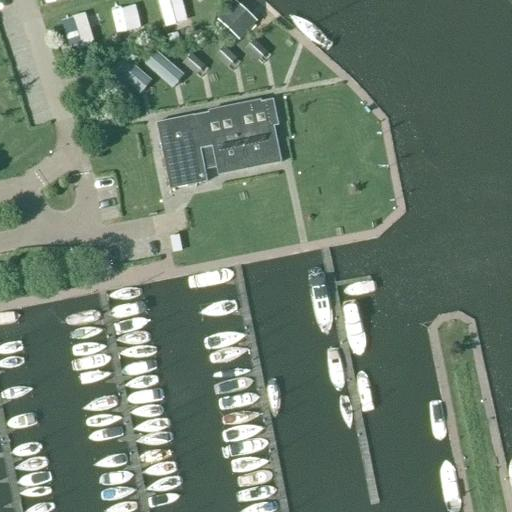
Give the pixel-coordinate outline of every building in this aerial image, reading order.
[(150,0),(158,25),(180,19),(174,0),(150,0)] [(105,9),(109,32),(132,28),(128,5),(105,9)] [(253,25),(232,6),(218,21),(238,41),(253,25)] [(69,30),(58,32),(61,50),(86,45),(79,12),(65,15),(69,30)] [(265,21),(251,34),(272,58),(286,46),(265,21)] [(254,41),(246,51),(256,60),(264,50),(254,41)] [(223,48),(215,57),(225,67),(233,57),(223,48)] [(156,54),(145,67),(166,84),(177,71),(156,54)] [(191,56),(183,65),(194,74),(201,64),(191,56)] [(124,60),(113,73),(134,91),(145,78),(124,60)] [(218,177),(281,164),(268,101),(156,124),(170,190),(207,183),(204,171),(216,168),(218,177)]
